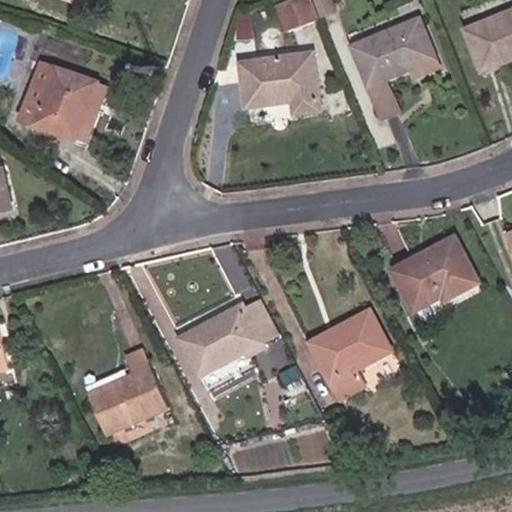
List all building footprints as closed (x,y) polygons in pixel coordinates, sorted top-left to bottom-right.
[(290,31),(324,18),(316,0),(289,0),(279,4),(290,31)] [(511,14),(475,29),(494,76),(511,68),(511,14)] [(390,79),(439,59),(420,19),(353,49),(387,123),(405,116),(390,79)] [(324,51),(247,63),(255,113),(304,105),(307,120),(336,115),(324,51)] [(120,82),(52,61),(31,121),(102,144),(120,82)] [(0,218),(26,214),(14,169),(0,172),(0,218)] [(468,235),(403,270),(429,316),(495,285),(468,235)] [(397,348),(372,304),(310,339),(345,401),(372,387),(362,369),(397,348)] [(253,305),(188,342),(210,383),(280,349),(253,305)] [(12,329),(0,331),(0,380),(20,376),(12,329)] [(153,349),(135,356),(140,374),(99,394),(116,439),(181,413),(153,349)]
